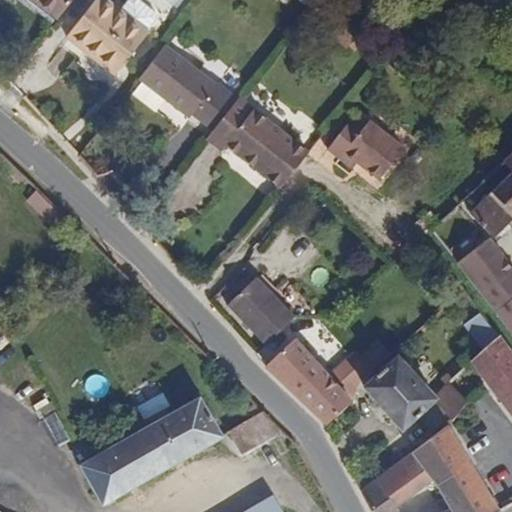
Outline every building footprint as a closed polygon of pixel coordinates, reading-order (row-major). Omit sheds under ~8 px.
[(70,0),(46,0),(62,11),(70,0)] [(68,14),(77,0),(70,0),(62,11),(68,14)] [(106,59),(142,26),(120,8),(108,0),(94,0),(67,34),(85,49),(88,45),(106,59)] [(156,10),(141,0),(125,0),(120,8),(142,26),(156,13),(156,10)] [(147,29),(156,17),(156,13),(142,26),(147,29)] [(120,70),(149,31),(147,29),(142,26),(106,59),(120,70)] [(106,59),(88,45),(85,49),(102,63),(106,59)] [(238,97),(215,81),(214,84),(165,45),(139,78),(189,114),(191,112),(213,130),(238,97)] [(120,70),(106,59),(102,63),(117,73),(120,70)] [(282,186),(310,150),(240,94),(238,97),(213,130),(206,139),(224,150),(227,146),(282,186)] [(405,147),(367,118),(362,126),(350,118),(327,147),(352,167),(357,160),(380,178),(405,147)] [(506,229),(511,223),(511,176),(483,205),(506,229)] [(511,258),(494,236),(462,263),(511,324),(511,258)] [(275,342),(303,314),(259,274),(231,302),(275,342)] [(356,403),(365,377),(377,369),(359,351),(334,374),(301,339),(271,367),(328,429),(356,403)] [(511,349),(505,340),(477,364),(511,411),(511,349)] [(444,400),(408,355),(371,384),(406,429),(444,400)] [(201,455),(197,448),(221,435),(198,397),(80,464),(103,502),(175,461),(179,466),(201,455)] [(235,443),(265,425),(269,431),(278,426),(262,410),(226,430),(235,443)] [(502,511),(503,511),(445,425),(412,453),(431,480),(451,508),(453,511),(502,511)] [(294,441),(278,426),(269,431),(291,450),(298,447),(294,441)] [(431,480),(412,453),(379,477),(382,482),(384,480),(398,504),(431,480)] [(398,504),(384,480),(382,482),(362,492),(372,511),(401,511),(402,511),(398,504)] [(286,511),(277,493),(272,495),(239,511),(286,511)]
